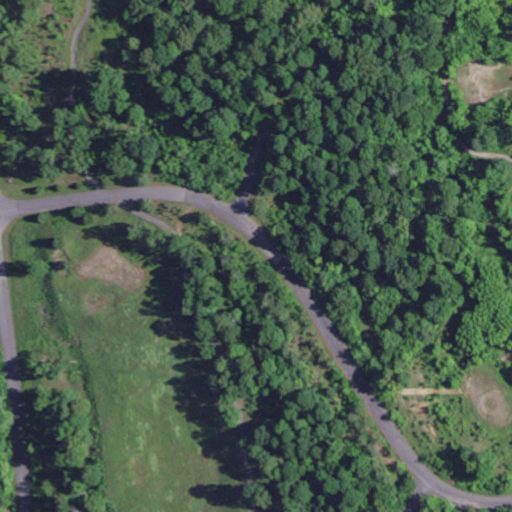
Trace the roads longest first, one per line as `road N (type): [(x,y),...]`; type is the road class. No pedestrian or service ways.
road 1 (residential): [(0,213),(157,195),(229,216),(288,272),(378,414),(432,481),(485,502),(511,500)]
road 2 (residential): [(0,293),(23,511)]
